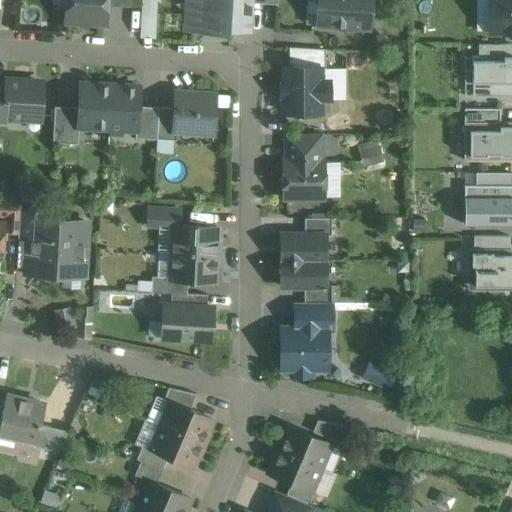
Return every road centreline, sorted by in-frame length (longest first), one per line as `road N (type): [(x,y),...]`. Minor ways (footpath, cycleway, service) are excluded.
road 1 (residential): [(0,43),(245,56),(248,388)]
road 2 (residential): [(0,334),(248,388)]
road 3 (residential): [(248,388),(405,421)]
road 4 (residential): [(248,388),(248,437),(216,511)]
